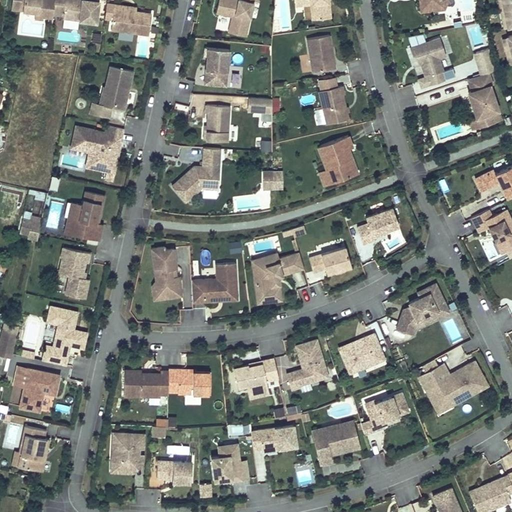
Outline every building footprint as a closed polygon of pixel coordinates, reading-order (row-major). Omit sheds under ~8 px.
[(10,0),(10,8),(19,10),(34,11),(41,12),(42,12),(41,16),(51,17),(52,14),(53,0),(10,0)] [(95,22),(98,0),(94,0),(53,0),(52,14),(62,15),(61,17),(95,22)] [(256,2),(256,0),(216,0),(214,12),(230,16),(232,16),(230,27),(245,30),(248,17),(252,1),(256,2)] [(326,0),(292,0),(293,1),(298,0),(309,0),(313,3),(315,18),(329,16),(326,0)] [(309,0),(298,0),(293,1),(293,5),(309,3),(310,18),(315,18),(313,3),(309,0)] [(417,0),(419,10),(431,9),(430,3),(439,2),(443,5),(445,0),(417,0)] [(113,4),(109,29),(147,34),(150,12),(134,10),(123,9),(123,5),(113,4)] [(511,5),(508,6),(502,7),(498,8),(500,16),(503,15),(505,26),(511,24),(511,5)] [(232,16),(230,16),(226,31),(244,35),(245,30),(230,27),(232,16)] [(484,44),(478,22),(466,26),(473,47),(484,44)] [(99,42),(100,33),(93,32),(91,41),(99,42)] [(511,60),(511,33),(505,35),(508,44),(503,45),(507,62),(511,60)] [(148,57),(150,35),(137,34),(136,56),(148,57)] [(328,34),(305,38),(311,71),(333,67),(332,59),(330,59),(328,47),(330,47),(328,34)] [(438,36),(408,46),(411,55),(413,54),(417,63),(419,62),(424,75),(441,69),(437,56),(444,54),(438,36)] [(224,85),(227,49),(203,46),(203,55),(205,56),(203,83),(224,85)] [(494,68),(486,46),(474,50),(476,57),(473,58),(478,73),(494,68)] [(131,70),(109,65),(104,86),(110,88),(108,97),(100,95),(98,103),(91,101),(89,112),(108,117),(110,106),(123,109),(127,90),(124,89),(124,86),(128,87),(131,70)] [(444,69),(445,77),(455,75),(453,68),(444,69)] [(490,82),(487,70),(466,78),(468,86),(470,85),(472,89),(470,89),(466,91),(474,114),(474,115),(479,113),(482,123),(499,117),(488,83),(490,82)] [(237,84),(240,73),(232,71),(230,82),(237,84)] [(325,122),(346,117),(341,93),(342,92),(340,84),(317,90),(325,122)] [(110,88),(104,86),(102,86),(100,95),(108,97),(110,88)] [(418,104),(441,101),(439,91),(417,93),(418,104)] [(270,110),(270,97),(247,96),(246,108),(270,110)] [(226,140),(227,105),(204,104),(204,112),(206,112),(205,125),(205,139),(226,140)] [(474,114),(466,117),(470,127),(482,123),(479,113),(474,115),(474,114)] [(122,128),(105,124),(103,131),(74,125),(70,147),(88,151),(97,153),(100,158),(98,169),(105,170),(104,178),(111,180),(117,150),(115,150),(116,143),(119,143),(122,128)] [(356,172),(350,156),(346,157),(343,148),(347,147),(350,146),(346,134),(316,145),(325,167),(330,181),(356,172)] [(257,150),(271,149),(271,138),(256,139),(257,150)] [(170,185),(184,200),(200,186),(201,187),(216,188),(217,174),(211,174),(211,166),(218,161),(218,147),(202,146),(201,165),(196,170),(192,166),(170,185)] [(97,153),(88,151),(84,166),(98,169),(100,158),(97,153)] [(511,194),(511,163),(511,162),(493,171),(491,168),(478,174),(484,186),(496,180),(497,182),(499,181),(501,186),(500,186),(505,198),(511,194)] [(330,181),(325,167),(317,170),(323,184),(330,181)] [(271,187),(271,182),(263,182),(263,174),(271,174),(271,170),(260,171),(260,174),(260,187),(271,187)] [(478,174),(473,176),(479,188),(484,186),(478,174)] [(50,176),(49,188),(57,189),(58,176),(50,176)] [(442,192),(449,190),(445,178),(438,180),(442,192)] [(31,198),(44,200),(45,191),(32,190),(31,198)] [(102,194),(83,190),(80,204),(74,203),(71,218),(77,219),(74,234),(98,239),(101,223),(96,222),(94,222),(96,210),(99,211),(102,194)] [(71,218),(74,203),(69,202),(63,231),(74,234),(77,219),(71,218)] [(397,223),(390,206),(364,215),(366,221),(355,225),(361,242),(372,238),(372,236),(371,233),(386,227),(397,223)] [(486,207),(470,215),(477,230),(487,225),(489,230),(493,228),(494,230),(496,229),(499,236),(497,237),(503,250),(511,245),(511,223),(504,207),(490,214),(486,207)] [(19,234),(35,238),(39,221),(23,218),(19,234)] [(386,227),(371,233),(372,236),(387,230),(386,227)] [(497,247),(500,251),(503,250),(497,237),(499,236),(496,229),(494,230),(493,228),(489,230),(497,247)] [(163,245),(150,247),(154,279),(159,284),(160,287),(167,292),(167,296),(180,294),(177,275),(171,276),(170,267),(175,266),(172,247),(163,248),(163,245)] [(344,245),(307,256),(312,270),(324,267),(325,271),(334,269),(341,267),(349,264),(344,245)] [(89,252),(62,246),(60,256),(61,256),(57,272),(68,275),(66,283),(64,293),(83,297),(88,278),(83,277),(80,277),(82,270),(84,261),(87,262),(89,252)] [(275,250),(250,258),(251,268),(273,261),(272,258),(277,256),(275,250)] [(302,267),(297,250),(277,256),(272,258),(273,261),(251,268),(255,302),(275,300),(273,283),(269,283),(268,277),(277,275),(302,267)] [(236,298),(234,261),(215,262),(215,277),(190,278),(191,300),(202,300),(202,297),(223,296),(224,299),(236,298)] [(298,288),(305,285),(301,271),(293,274),(298,288)] [(277,275),(268,277),(269,283),(273,283),(275,300),(281,299),(277,275)] [(151,284),(152,298),(167,296),(167,292),(160,287),(159,284),(154,279),(151,284)] [(438,314),(447,309),(434,281),(424,286),(427,291),(417,295),(407,301),(409,304),(411,309),(399,315),(395,327),(411,333),(413,326),(415,318),(435,309),(438,314)] [(424,286),(415,290),(417,295),(427,291),(424,286)] [(401,307),(399,315),(411,309),(409,304),(401,307)] [(75,311),(49,305),(46,320),(57,322),(52,346),(45,345),(42,359),(64,364),(68,343),(69,340),(74,341),(73,344),(82,346),(85,331),(71,329),(75,311)] [(415,318),(413,326),(438,314),(435,309),(415,318)] [(0,354),(9,356),(15,325),(2,322),(0,331),(0,354)] [(359,341),(339,350),(348,371),(383,357),(372,331),(357,337),(359,341)] [(324,366),(315,337),(294,344),(300,362),(303,361),(304,366),(301,367),(285,372),(290,387),(298,384),(297,381),(308,377),(309,380),(319,377),(317,372),(319,368),(324,366)] [(357,337),(338,346),(339,350),(359,341),(357,337)] [(246,363),(232,366),(236,386),(246,384),(246,386),(265,382),(265,379),(277,377),(272,356),(260,359),(261,362),(247,365),(246,363)] [(436,364),(417,374),(424,389),(431,385),(440,402),(462,390),(465,395),(486,383),(473,359),(454,369),(456,371),(452,373),(451,371),(448,372),(443,375),(436,364)] [(442,360),(436,364),(443,375),(448,372),(442,360)] [(58,374),(17,365),(13,383),(23,386),(19,405),(38,410),(41,395),(39,394),(39,390),(42,390),(54,393),(58,374)] [(317,372),(319,377),(326,375),(324,366),(319,368),(317,372)] [(209,392),(209,371),(188,370),(177,370),(177,368),(167,368),(167,369),(167,390),(176,390),(176,392),(209,392)] [(140,369),(123,369),(122,394),(138,394),(159,394),(159,392),(167,392),(167,390),(167,369),(159,369),(159,372),(147,372),(147,374),(140,374),(140,372),(140,369)] [(431,385),(424,389),(437,411),(465,395),(462,390),(440,402),(431,385)] [(406,409),(400,391),(374,401),(373,398),(364,402),(370,419),(374,428),(383,424),(382,423),(381,418),(390,415),(390,412),(395,410),(396,413),(406,409)] [(286,406),(288,414),(301,412),(300,404),(286,406)] [(286,407),(274,408),(274,416),(286,415),(286,407)] [(390,415),(381,418),(382,423),(398,417),(396,413),(395,410),(390,412),(390,415)] [(168,426),(176,426),(176,416),(168,416),(168,426)] [(321,426),(311,429),(319,462),(330,460),(328,454),(327,451),(346,447),(347,448),(358,446),(351,419),(340,422),(341,425),(322,430),(321,426)] [(370,419),(360,422),(364,431),(374,428),(370,419)] [(340,422),(321,426),(322,430),(341,425),(340,422)] [(295,444),(292,423),(249,429),(252,448),(260,447),(272,445),(272,447),(276,446),(295,444)] [(45,428),(24,424),(22,432),(24,433),(20,450),(17,464),(38,469),(45,437),(43,436),(45,428)] [(152,435),(164,436),(165,426),(153,425),(152,435)] [(110,470),(131,471),(132,461),(137,461),(137,453),(137,446),(141,446),(142,433),(117,432),(116,459),(110,459),(110,470)] [(48,437),(45,437),(38,469),(41,470),(48,437)] [(218,454),(210,456),(213,479),(222,477),(231,476),(231,479),(241,478),(238,459),(236,446),(217,449),(218,454)] [(20,450),(14,449),(11,463),(17,464),(20,450)] [(141,454),(137,453),(137,461),(132,461),(131,471),(141,463),(141,454)] [(248,477),(246,458),(238,459),(241,478),(248,477)] [(190,461),(156,459),(155,476),(171,477),(170,480),(189,481),(190,461)] [(511,486),(506,473),(467,489),(476,511),(478,511),(509,499),(506,492),(511,489),(511,486)] [(199,483),(200,496),(213,495),(211,481),(199,483)] [(460,511),(449,485),(431,493),(438,511),(441,510),(441,511),(460,511)]
